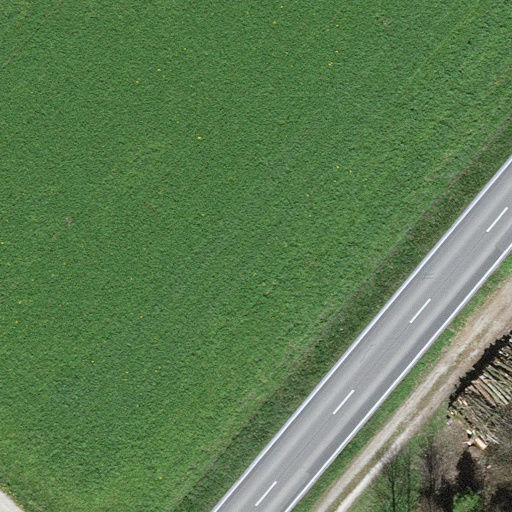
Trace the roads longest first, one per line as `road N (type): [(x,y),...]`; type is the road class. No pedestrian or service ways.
road 1 (primary): [(250,511),(511,201)]
road 2 (track): [(324,511),(511,293)]
